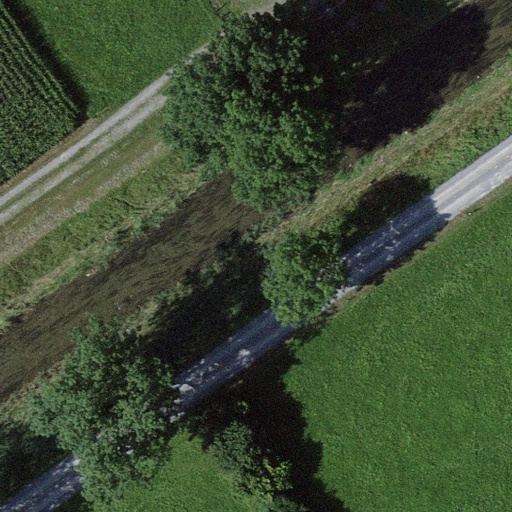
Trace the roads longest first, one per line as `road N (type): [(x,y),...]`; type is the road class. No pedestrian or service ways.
road 1 (track): [(511,168),(27,511)]
road 2 (track): [(0,210),(309,0)]
